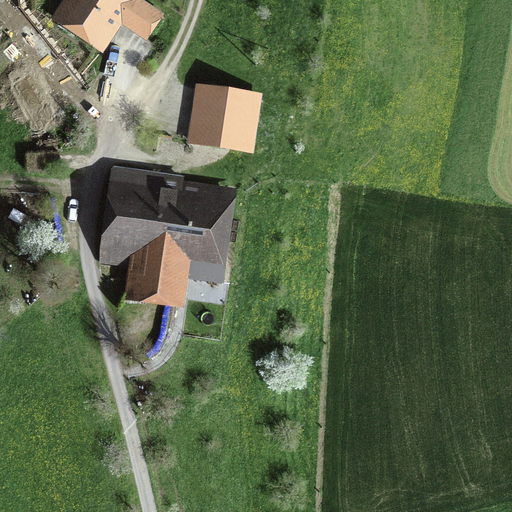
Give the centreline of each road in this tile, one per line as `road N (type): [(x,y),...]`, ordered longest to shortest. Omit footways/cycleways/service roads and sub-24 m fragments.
road 1 (track): [(112,154),(511,203)]
road 2 (track): [(0,0),(100,125),(112,154)]
road 3 (track): [(200,0),(186,47),(112,154)]
